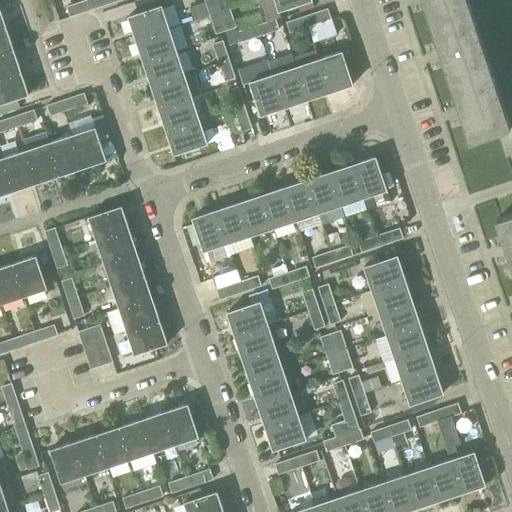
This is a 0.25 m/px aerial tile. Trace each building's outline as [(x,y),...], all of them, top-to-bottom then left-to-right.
[(86,0),(84,1),(88,11),(111,3),(110,0),(86,0)] [(203,0),(209,16),(219,13),(215,0),(203,0)] [(215,0),(219,13),(230,9),(226,0),(215,0)] [(311,0),(274,0),(278,11),(311,0)] [(431,27),(471,14),(466,0),(422,0),(425,9),(431,27)] [(66,7),(69,17),(88,11),(84,1),(66,7)] [(128,17),(136,41),(169,30),(161,6),(128,17)] [(230,9),(219,13),(226,31),(236,28),(230,9)] [(327,9),(306,16),(310,27),(330,20),(327,9)] [(219,13),(209,16),(215,35),(226,31),(219,13)] [(450,85),(490,71),(471,14),(431,27),(437,45),(445,68),(450,85)] [(310,27),(306,16),(285,23),(289,34),(310,27)] [(275,20),(257,26),(260,37),(279,30),(275,20)] [(5,26),(0,28),(0,53),(13,49),(5,26)] [(260,37),(257,26),(238,33),(241,43),(260,37)] [(169,30),(136,41),(144,64),(177,53),(169,30)] [(218,63),(228,60),(222,42),(212,45),(218,63)] [(13,49),(0,53),(0,78),(20,72),(13,49)] [(341,51),(317,59),(329,93),(352,85),(341,51)] [(177,53),(144,64),(151,87),(184,76),(177,53)] [(295,67),(306,101),(329,93),(317,59),(295,67)] [(228,60),(218,63),(224,82),(234,78),(228,60)] [(295,67),(272,75),(283,109),(306,101),(295,67)] [(490,71),(450,85),(455,100),(464,126),(470,142),(497,133),(508,130),(510,129),(490,71)] [(20,72),(0,78),(0,104),(28,95),(20,72)] [(283,109),(272,75),(249,83),(260,116),(283,109)] [(184,76),(151,87),(158,109),(192,99),(184,76)] [(228,91),(235,112),(245,108),(238,88),(228,91)] [(83,94),(65,100),(68,110),(87,104),(83,94)] [(192,99),(158,109),(166,132),(199,121),(192,99)] [(49,117),(68,110),(65,100),(46,107),(49,117)] [(245,108),(235,112),(242,133),(251,129),(245,108)] [(14,117),(18,127),(36,121),(33,111),(14,117)] [(0,133),(18,127),(14,117),(0,121),(0,133)] [(199,121),(166,132),(174,155),(207,144),(199,121)] [(71,135),(83,168),(106,160),(95,127),(71,135)] [(511,141),(508,130),(497,133),(505,157),(511,155),(511,141)] [(71,135),(49,142),(60,176),(83,168),(71,135)] [(37,183),(60,176),(49,142),(26,150),(37,183)] [(14,191),(37,183),(26,150),(3,158),(14,191)] [(375,157),(352,165),(362,198),(386,190),(375,157)] [(0,195),(14,191),(3,158),(0,158),(0,195)] [(329,172),(340,205),(362,198),(352,165),(329,172)] [(306,180),(317,213),(340,205),(329,172),(306,180)] [(317,213),(306,180),(284,188),(295,221),(317,213)] [(284,188),(261,195),(272,228),(295,221),(284,188)] [(272,228),(261,195),(238,203),(249,236),(272,228)] [(238,203),(215,211),(226,244),(249,236),(238,203)] [(96,241),(129,229),(121,206),(88,217),(96,241)] [(203,252),(226,244),(215,211),(192,219),(203,252)] [(509,262),(511,269),(511,214),(495,220),(501,236),(509,262)] [(44,232),(50,250),(60,247),(54,228),(44,232)] [(378,235),(381,245),(402,238),(399,228),(378,235)] [(129,229),(96,241),(103,264),(137,252),(129,229)] [(381,245),(378,235),(358,242),(361,252),(381,245)] [(330,251),(334,262),(352,255),(349,245),(330,251)] [(66,266),(60,247),(50,250),(56,269),(66,266)] [(334,262),(330,251),(312,258),(315,268),(334,262)] [(137,252),(103,264),(111,286),(144,275),(137,252)] [(35,256),(12,264),(23,297),(47,289),(35,256)] [(371,290),(405,279),(397,256),(364,267),(371,290)] [(0,267),(0,303),(0,304),(23,297),(12,264),(0,267)] [(287,273),(290,283),(309,277),(305,267),(287,273)] [(290,283),(287,273),(268,279),(272,289),(290,283)] [(144,275),(111,286),(119,309),(152,298),(144,275)] [(237,283),(240,293),(261,286),(257,276),(237,283)] [(61,282),(67,300),(77,297),(71,279),(61,282)] [(379,313),(412,302),(405,279),(371,290),(379,313)] [(240,293),(237,283),(216,290),(220,300),(240,293)] [(317,288),(324,306),(334,303),(328,284),(317,288)] [(302,293),(308,312),(318,308),(311,290),(302,293)] [(77,297),(67,300),(73,319),(83,316),(77,297)] [(126,332),(160,321),(152,298),(119,309),(126,332)] [(235,336),(268,325),(260,302),(227,313),(235,336)] [(386,335),(420,324),(412,302),(379,313),(386,335)] [(334,303),(324,306),(330,325),(340,321),(334,303)] [(318,308),(308,312),(314,330),(324,327),(318,308)] [(53,325),(35,332),(38,342),(57,335),(72,330),(64,310),(52,322),(53,325)] [(160,321),(126,332),(134,355),(167,344),(160,321)] [(394,358),(427,347),(420,324),(386,335),(394,358)] [(100,325),(88,329),(78,332),(82,347),(105,339),(100,325)] [(242,359),(275,348),(268,325),(235,336),(242,359)] [(330,334),(336,353),(346,349),(340,331),(330,334)] [(38,342),(35,332),(16,338),(20,348),(38,342)] [(336,353),(330,334),(320,337),(326,356),(336,353)] [(82,347),(90,370),(113,362),(105,339),(82,347)] [(8,341),(0,343),(0,354),(5,353),(11,351),(8,341)] [(250,382),(283,370),(291,368),(283,345),(275,348),(242,359),(250,382)] [(427,347),(394,358),(402,381),(435,370),(427,347)] [(346,349),(336,353),(342,371),(352,368),(346,349)] [(332,375),(342,371),(336,353),(326,356),(332,375)] [(283,370),(250,382),(258,404),(291,393),(283,370)] [(435,370),(402,381),(409,404),(443,393),(435,370)] [(354,397),(364,394),(358,375),(348,379),(354,397)] [(338,401),(338,403),(348,399),(342,381),(332,384),(334,389),(323,393),(328,405),(338,401)] [(7,406),(18,403),(11,384),(1,387),(7,406)] [(291,393),(258,404),(265,427),(298,416),(291,393)] [(370,412),(364,394),(354,397),(360,416),(370,412)] [(354,418),(348,399),(338,403),(344,421),(354,418)] [(18,403),(7,406),(14,425),(24,422),(18,403)] [(164,412),(175,445),(199,437),(188,403),(164,412)] [(438,421),(451,460),(462,493),(485,485),(474,452),(458,457),(454,446),(460,444),(451,417),(461,413),(458,403),(434,411),(438,421)] [(438,421),(434,411),(416,417),(420,427),(438,421)] [(164,412),(141,419),(153,453),(175,445),(164,412)] [(298,416),(265,427),(273,450),(306,439),(298,416)] [(354,418),(344,421),(331,426),(335,438),(341,435),(358,430),(354,418)] [(153,453),(141,419),(119,427),(130,461),(153,453)] [(389,426),(392,436),(411,430),(407,420),(389,426)] [(392,436),(389,426),(370,432),(374,443),(379,441),(391,437),(392,436)] [(130,461),(119,427),(96,435),(107,468),(130,461)] [(341,435),(345,446),(363,439),(360,429),(358,430),(341,435)] [(16,433),(23,451),(33,448),(27,430),(16,433)] [(73,443),(84,476),(107,468),(96,435),(73,443)] [(341,435),(335,438),(323,442),(326,452),(345,446),(341,435)] [(61,484),(84,476),(73,443),(50,451),(61,484)] [(33,448),(23,451),(29,470),(39,466),(33,448)] [(296,458),(299,468),(319,461),(316,451),(296,458)] [(299,468),(296,458),(275,465),(278,475),(299,468)] [(439,500),(462,493),(451,460),(428,467),(439,500)] [(428,467),(405,475),(416,508),(439,500),(428,467)] [(189,476),(193,486),(213,479),(210,469),(189,476)] [(44,495),(54,491),(48,472),(38,476),(44,495)] [(392,511),(404,511),(416,508),(405,475),(382,483),(392,511)] [(193,486),(189,476),(169,483),(172,493),(193,486)] [(392,511),(382,483),(360,490),(367,511),(392,511)] [(0,484),(0,509),(8,507),(0,484)] [(141,493),(145,503),(163,497),(160,486),(141,493)] [(184,501),(203,495),(201,490),(200,488),(182,494),(182,496),(184,501)] [(341,511),(367,511),(360,490),(337,498),(341,511)] [(54,491),(44,495),(49,511),(55,511),(61,510),(54,491)] [(187,510),(187,511),(223,511),(216,491),(203,495),(184,501),(187,510)] [(145,503),(141,493),(123,499),(126,509),(145,503)] [(341,511),(337,498),(315,506),(316,511),(341,511)] [(95,508),(95,511),(116,511),(113,502),(95,508)]
